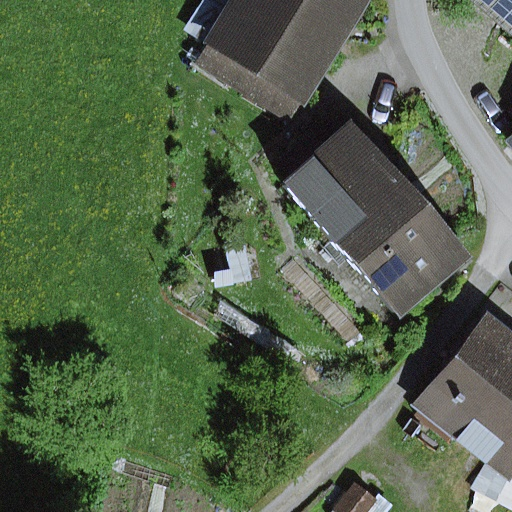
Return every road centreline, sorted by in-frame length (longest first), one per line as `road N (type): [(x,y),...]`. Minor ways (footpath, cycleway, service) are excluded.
road 1 (track): [(511,234),(346,446),(275,511)]
road 2 (residential): [(416,0),(426,57),(511,198)]
